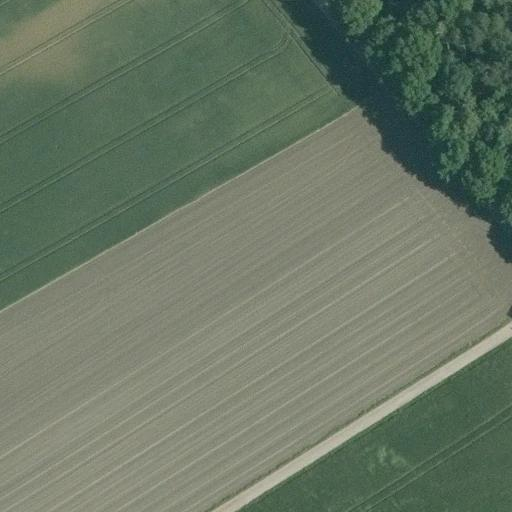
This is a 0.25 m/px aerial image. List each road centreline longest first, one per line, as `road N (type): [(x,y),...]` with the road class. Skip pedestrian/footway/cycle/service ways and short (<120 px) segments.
road 1 (track): [(511,327),(211,511)]
road 2 (unclassified): [(310,0),(511,235)]
